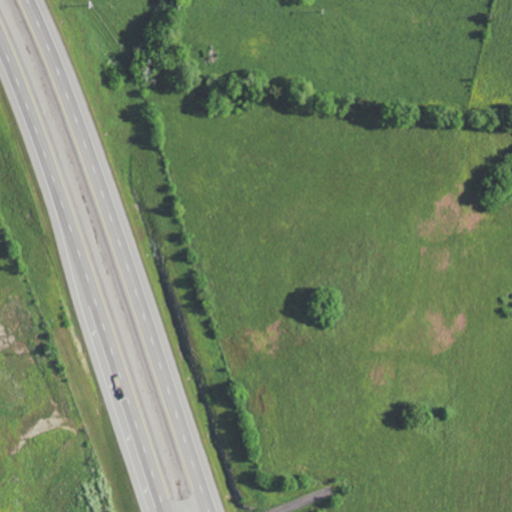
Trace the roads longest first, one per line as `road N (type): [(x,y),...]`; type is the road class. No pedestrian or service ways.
road 1 (trunk): [(212,511),(97,165),(30,0)]
road 2 (trunk): [(0,34),(166,511)]
